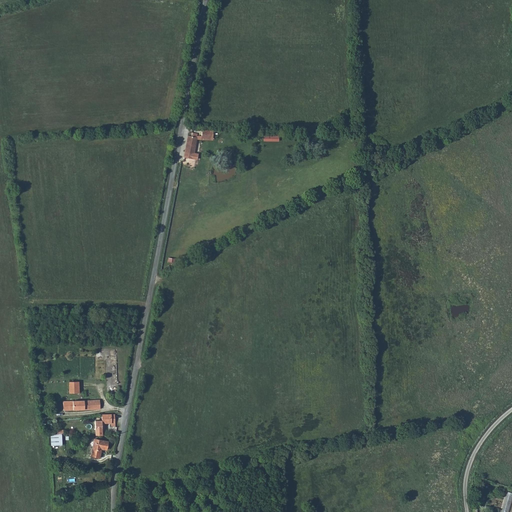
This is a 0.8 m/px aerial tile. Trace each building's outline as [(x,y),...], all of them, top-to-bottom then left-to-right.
[(184,155),(196,157),(197,152),(193,151),(195,138),(196,135),(196,131),(191,131),(190,134),(187,134),(184,155)] [(68,382),(68,393),(78,392),(77,382),(68,382)] [(63,400),(64,408),(100,406),(100,399),(63,400)] [(111,424),(115,424),(115,413),(102,412),(102,418),(95,418),(95,427),(102,428),(102,421),(111,421),(111,424)] [(50,432),(51,443),(62,442),(61,431),(50,432)] [(93,455),(101,457),(103,448),(108,449),(110,441),(97,438),(93,455)] [(502,511),(504,511),(508,511),(511,502),(511,492),(509,491),(502,511)]
